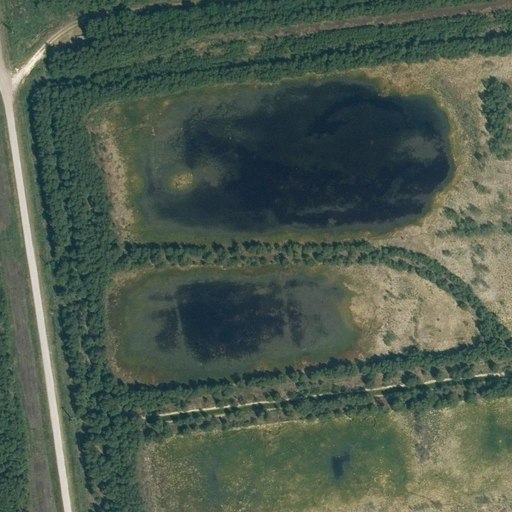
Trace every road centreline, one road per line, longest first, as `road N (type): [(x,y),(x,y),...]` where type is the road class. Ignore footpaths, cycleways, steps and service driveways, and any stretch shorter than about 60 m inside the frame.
road 1 (track): [(68,511),(5,84)]
road 2 (track): [(193,0),(67,28),(5,84)]
